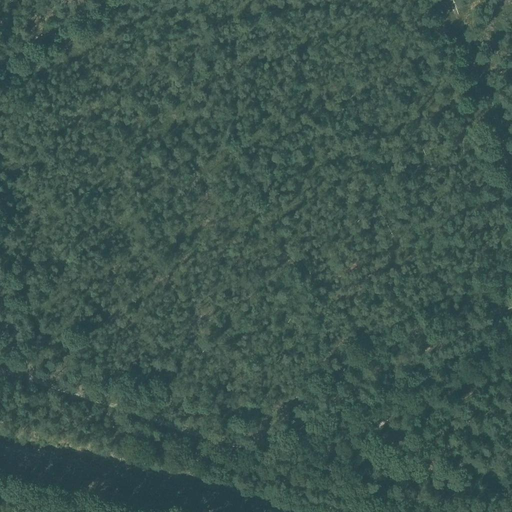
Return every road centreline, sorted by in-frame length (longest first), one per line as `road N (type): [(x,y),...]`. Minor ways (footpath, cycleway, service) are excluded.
road 1 (track): [(511,311),(247,448)]
road 2 (track): [(0,391),(280,473)]
road 3 (track): [(0,371),(247,448),(256,468)]
road 4 (track): [(280,473),(511,356)]
road 5 (track): [(449,0),(511,163)]
road 6 (track): [(280,473),(448,511)]
